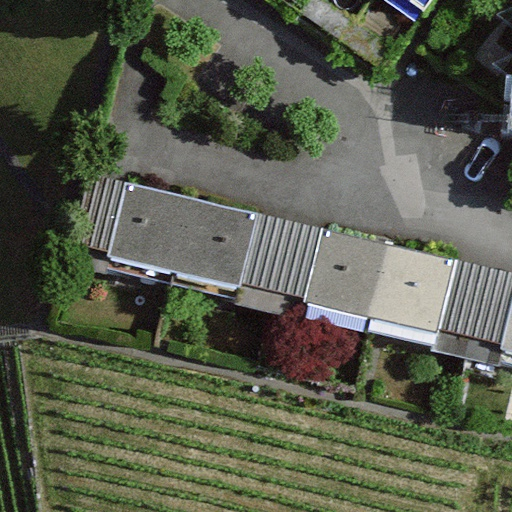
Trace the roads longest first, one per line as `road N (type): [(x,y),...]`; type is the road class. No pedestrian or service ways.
road 1 (residential): [(511,243),(444,204),(353,107),(193,0)]
road 2 (unknown): [(444,204),(156,162)]
